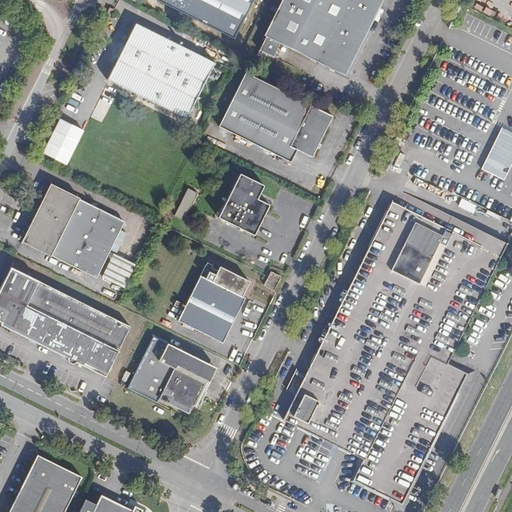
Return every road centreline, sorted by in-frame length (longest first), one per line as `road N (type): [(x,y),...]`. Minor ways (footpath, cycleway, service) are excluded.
road 1 (residential): [(442,0),(204,478)]
road 2 (residential): [(204,478),(0,375)]
road 3 (residential): [(0,395),(197,493)]
road 4 (residential): [(65,33),(0,165)]
road 5 (secondary): [(511,388),(449,511)]
